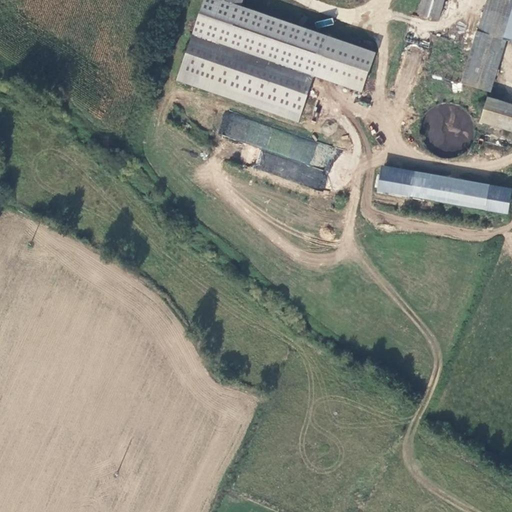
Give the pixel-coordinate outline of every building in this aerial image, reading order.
[(234,4),(222,0),(206,0),(194,34),(315,76),(329,37),(234,4)] [(424,0),(420,15),(439,21),(445,0),(424,0)] [(511,0),(488,0),(478,32),(503,39),(511,41),(511,0)] [(503,39),(478,32),(477,31),(462,83),(488,91),(503,39)] [(511,104),(489,97),(482,122),(511,131),(511,104)] [(473,114),(429,103),(420,141),(460,151),(463,141),(467,142),(473,114)] [(224,115),(218,135),(260,148),(254,169),(322,190),(328,170),(325,169),(332,147),(224,115)] [(508,214),(511,189),(511,186),(380,166),(375,193),(508,214)]
